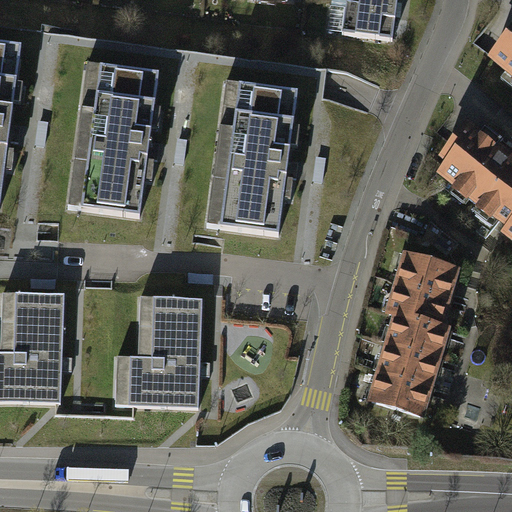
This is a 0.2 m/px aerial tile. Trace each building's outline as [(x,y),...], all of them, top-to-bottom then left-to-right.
[(391,0),(349,0),(349,5),(390,10),(391,0)] [(390,10),(349,5),(345,33),(387,38),(390,10)] [(511,72),(511,38),(496,60),(511,72)] [(22,47),(0,44),(0,211),(9,143),(19,144),(21,128),(12,127),(22,47)] [(160,75),(88,66),(69,210),(141,219),(148,160),(158,162),(161,146),(150,145),(160,75)] [(298,93),(226,84),(208,228),(279,237),(287,179),(297,181),(299,165),(289,163),(298,93)] [(508,226),(511,229),(511,147),(479,121),(439,169),(508,226)] [(49,123),(40,122),(37,147),(45,148),(49,123)] [(188,141),(180,140),(177,165),(184,165),(188,141)] [(326,159),(318,158),(315,183),(322,184),(326,159)] [(409,250),(400,280),(456,298),(466,268),(409,250)] [(214,277),(189,276),(189,284),(214,285),(214,277)] [(400,280),(390,310),(400,313),(447,328),(456,298),(400,280)] [(57,282),(31,281),(31,290),(57,291),(57,282)] [(2,357),(0,356),(0,405),(61,407),(62,375),(72,375),(73,361),(63,361),(65,299),(4,297),(2,357)] [(140,362),(118,361),(117,410),(199,412),(200,380),(211,380),(211,365),(201,365),(203,304),(142,302),(140,362)] [(400,313),(390,344),(447,361),(456,331),(447,328),(400,313)] [(390,344),(381,374),(437,392),(447,361),(390,344)] [(381,374),(371,404),(428,422),(437,392),(381,374)]
